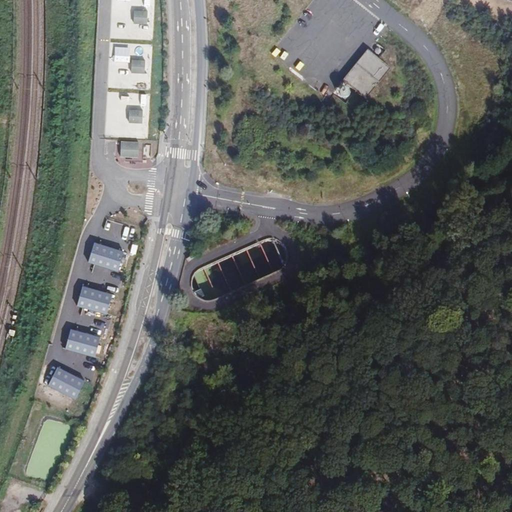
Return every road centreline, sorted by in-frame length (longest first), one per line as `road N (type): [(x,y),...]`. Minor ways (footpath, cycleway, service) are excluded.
road 1 (secondary): [(185,0),(184,146),(171,232),(130,368),(61,511)]
road 2 (track): [(205,511),(75,486)]
